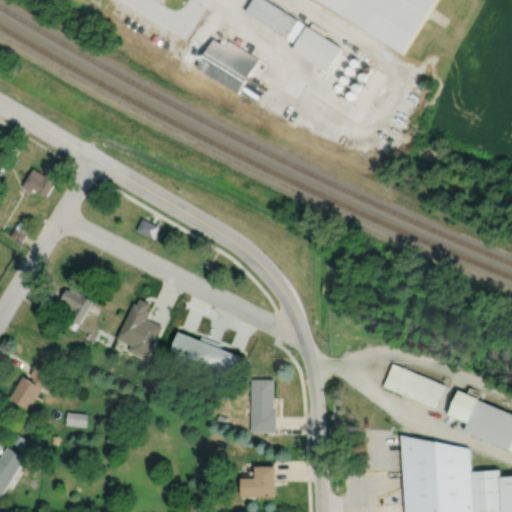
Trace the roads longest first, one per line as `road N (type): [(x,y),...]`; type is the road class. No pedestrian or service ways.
road 1 (tertiary): [(0,102),(233,240),(271,274),(298,324)]
road 2 (residential): [(59,217),(277,326),(298,324)]
road 3 (tertiary): [(298,324),(316,398),(321,511)]
road 4 (residential): [(0,314),(94,158)]
